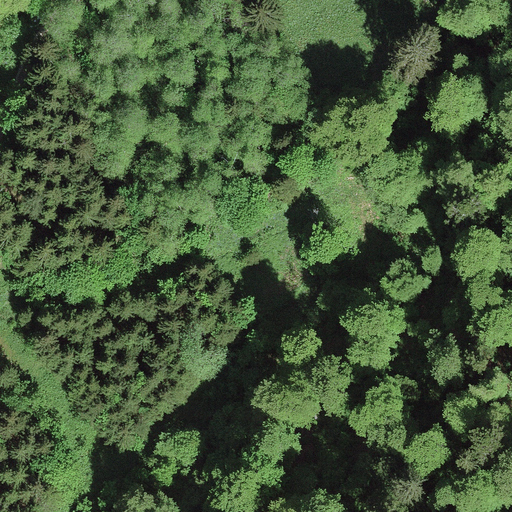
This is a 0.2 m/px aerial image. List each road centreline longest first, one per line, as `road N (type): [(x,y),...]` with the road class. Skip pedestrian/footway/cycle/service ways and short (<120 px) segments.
road 1 (track): [(312,213),(145,286),(0,308)]
road 2 (track): [(0,132),(49,22),(76,0)]
